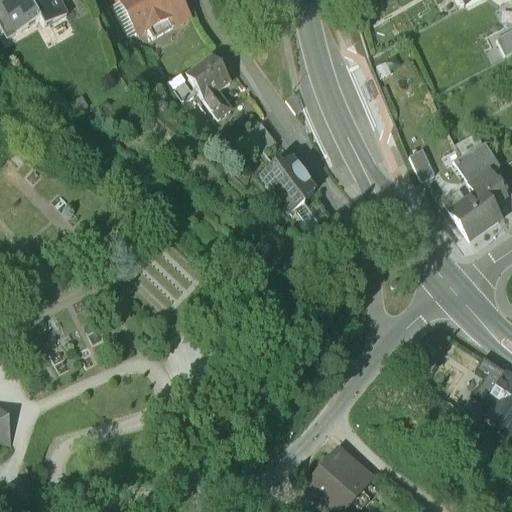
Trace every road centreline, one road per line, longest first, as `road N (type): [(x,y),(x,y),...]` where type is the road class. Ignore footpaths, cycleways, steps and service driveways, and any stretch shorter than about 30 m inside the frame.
road 1 (residential): [(212,0),(363,244),(387,345)]
road 2 (tertiary): [(307,0),(357,150),(452,287)]
road 3 (unclassified): [(217,500),(323,420),(387,345)]
road 4 (track): [(327,416),(433,511)]
